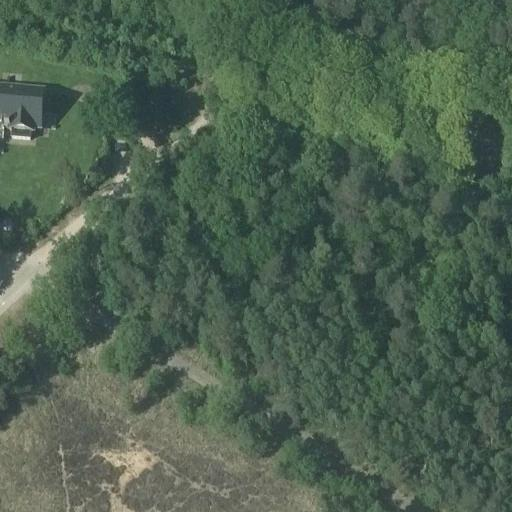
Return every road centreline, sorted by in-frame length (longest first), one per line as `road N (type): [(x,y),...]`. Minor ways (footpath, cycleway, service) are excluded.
road 1 (track): [(32,280),(418,511)]
road 2 (track): [(0,294),(226,79)]
road 3 (track): [(511,112),(300,64),(272,38)]
